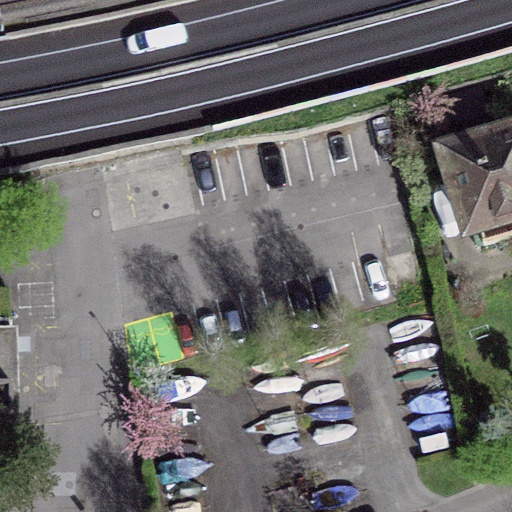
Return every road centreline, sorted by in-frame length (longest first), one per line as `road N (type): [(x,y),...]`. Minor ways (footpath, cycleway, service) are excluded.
road 1 (motorway): [(0,128),(511,3)]
road 2 (residential): [(55,0),(74,175),(84,511)]
road 3 (motorway): [(360,0),(0,80)]
